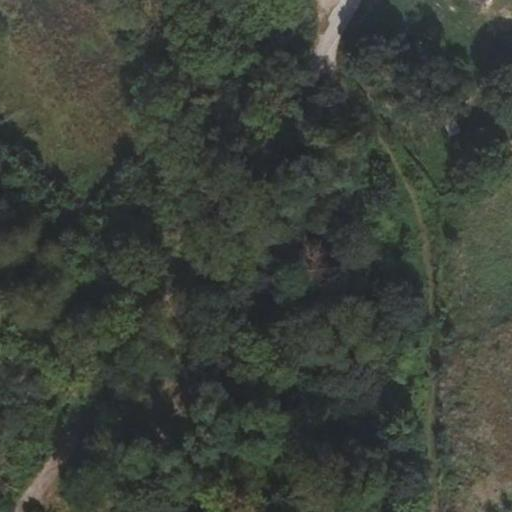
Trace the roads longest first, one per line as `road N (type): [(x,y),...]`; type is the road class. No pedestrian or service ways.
road 1 (track): [(320,33),(25,511)]
road 2 (track): [(315,0),(323,61),(419,220),(422,511)]
